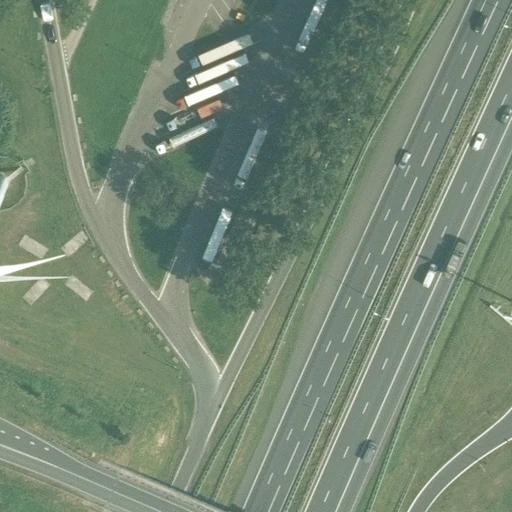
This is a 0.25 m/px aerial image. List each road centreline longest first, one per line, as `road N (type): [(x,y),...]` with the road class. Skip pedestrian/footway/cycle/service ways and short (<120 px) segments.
road 1 (motorway): [(487,0),(259,511)]
road 2 (motorway): [(325,511),(511,90)]
road 3 (secondary): [(0,444),(159,511)]
road 4 (motorway): [(413,511),(449,470),(511,426)]
